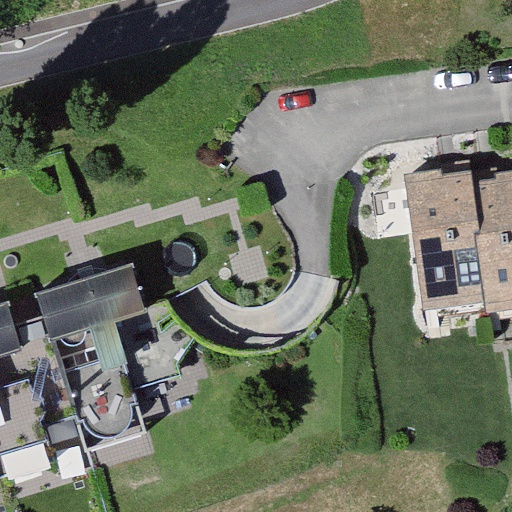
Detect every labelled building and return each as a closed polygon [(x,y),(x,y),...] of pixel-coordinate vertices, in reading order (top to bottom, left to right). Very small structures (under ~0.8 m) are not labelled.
[(471,176),(408,183),(424,308),(489,300),(490,312),(511,309),(511,182),(472,188),(471,176)] [(134,267),(40,294),(52,337),(112,320),(146,310),(134,267)] [(0,358),(22,352),(9,309),(0,311),(0,358)] [(112,320),(52,337),(87,460),(147,443),(112,320)] [(24,394),(0,401),(0,488),(47,475),(24,394)]
